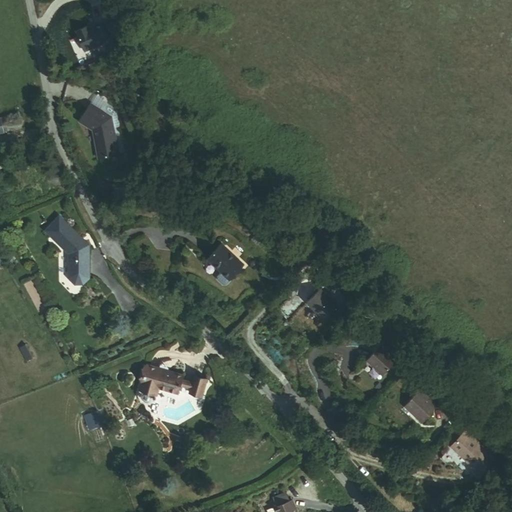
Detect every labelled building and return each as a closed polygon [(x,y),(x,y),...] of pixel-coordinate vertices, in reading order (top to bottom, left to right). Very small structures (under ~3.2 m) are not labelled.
[(105,21),(74,29),(80,50),(111,41),(105,21)] [(117,121),(89,102),(77,121),(100,137),(90,151),(106,161),(122,137),(111,130),(117,121)] [(0,134),(18,131),(15,117),(0,119),(0,134)] [(62,216),(46,231),(70,254),(71,254),(72,277),(78,283),(87,283),(93,276),(92,244),(90,243),(86,244),(83,240),(85,239),(62,216)] [(214,255),(235,277),(250,263),(229,240),(214,255)] [(349,287),(336,275),(328,282),(342,295),(349,287)] [(326,312),(342,296),(327,283),(312,298),(326,312)] [(370,356),(386,371),(402,354),(385,339),(370,356)] [(183,379),(184,376),(168,373),(167,372),(163,371),(161,372),(147,369),(142,392),(159,395),(160,390),(180,394),(182,386),(193,388),(192,393),(204,396),(208,377),(195,375),(194,381),(183,379)] [(424,423),(438,407),(420,391),(406,406),(424,423)] [(84,414),(87,429),(102,426),(98,411),(84,414)] [(485,477),(500,462),(470,432),(455,447),(485,477)] [(270,500),(272,507),(285,504),(283,496),(270,500)] [(272,507),(262,510),(262,511),(291,511),(288,503),(285,504),(272,507)]
